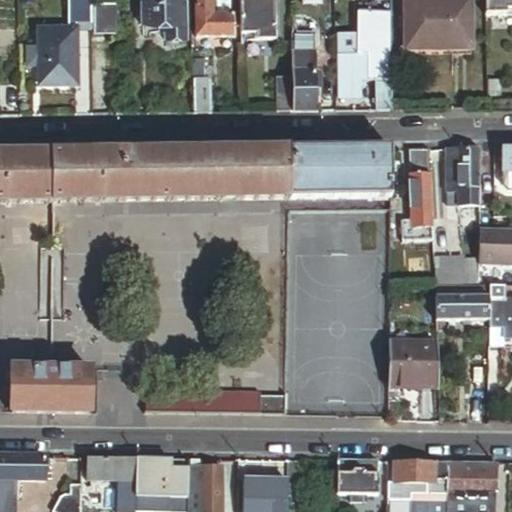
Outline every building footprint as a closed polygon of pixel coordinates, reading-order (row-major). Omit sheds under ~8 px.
[(93,32),(91,0),(71,0),(72,32),(78,32),(93,32)] [(212,0),(195,0),(196,41),(234,40),(233,18),(213,18),(212,0)] [(511,12),(511,0),(485,0),(486,18),(507,17),(507,13),(511,12)] [(241,3),(241,38),(257,38),(257,44),(277,44),(276,2),(241,3)] [(474,2),(408,2),(408,49),(454,49),(455,54),(474,53),(474,2)] [(358,13),(389,13),(389,4),(358,4),(358,13)] [(185,8),(142,9),(142,29),(160,28),(161,36),(166,36),(166,44),(186,43),(185,8)] [(117,40),(116,10),(94,11),(95,40),(117,40)] [(375,90),(390,90),(390,82),(388,82),(389,13),(358,13),(358,57),(368,57),(368,83),(375,83),(375,90)] [(79,88),(78,32),(72,32),(40,33),(41,55),(41,71),(41,88),(79,88)] [(315,42),(292,43),(292,74),(315,74),(315,42)] [(41,71),(41,55),(28,55),(28,71),(41,71)] [(368,57),(358,57),(354,57),(354,83),(368,83),(368,57)] [(205,62),(192,62),(193,116),(212,115),(211,81),(205,82),(205,62)] [(293,114),(315,114),(315,112),(315,106),(315,91),(315,74),(292,74),(292,80),(293,114)] [(276,115),(293,114),(292,80),(276,80),(276,115)] [(488,86),(489,111),(501,111),(501,85),(488,86)] [(392,113),(392,90),(390,90),(375,90),(375,113),(392,113)] [(511,150),(503,151),(503,176),(511,175),(511,150)] [(422,165),(421,152),(413,153),(408,153),(408,166),(410,166),(422,165)] [(431,165),(430,152),(421,152),(422,165),(431,165)] [(480,208),(480,152),(453,152),(448,152),(448,208),(480,208)] [(392,204),(392,153),(292,155),(290,203),(392,204)] [(290,203),(292,155),(222,156),(222,204),(290,203)] [(222,204),(222,156),(53,158),(53,206),(222,204)] [(53,158),(0,159),(0,207),(53,206),(53,158)] [(433,243),(431,165),(422,165),(410,166),(412,223),(403,224),(403,244),(433,243)] [(511,175),(503,176),(503,188),(506,193),(511,192),(511,175)] [(511,235),(480,236),(479,268),(511,267),(511,235)] [(435,288),(464,288),(464,260),(435,260),(435,288)] [(464,288),(478,288),(478,260),(464,260),(464,288)] [(490,300),(490,289),(436,289),(437,300),(444,300),(490,300)] [(437,300),(436,300),(436,323),(438,323),(445,323),(444,300),(437,300)] [(490,304),(490,300),(444,300),(445,323),(461,323),(490,323),(490,304)] [(504,351),(504,343),(504,304),(490,304),(490,323),(489,351),(504,351)] [(437,344),(389,345),(389,392),(413,391),(439,390),(437,344)] [(13,372),(12,415),(91,416),(91,373),(71,373),(71,375),(59,375),(59,372),(44,372),(44,375),(33,375),(33,372),(13,372)] [(260,416),(260,398),(146,397),(146,415),(260,416)] [(260,418),(287,418),(287,399),(260,398),(260,416),(260,418)] [(37,461),(0,460),(0,482),(22,483),(44,483),(45,468),(45,461),(37,461)] [(110,461),(85,461),(84,483),(118,483),(136,484),(137,461),(110,461)] [(137,461),(136,484),(136,511),(186,511),(186,487),(187,462),(163,462),(137,461)] [(292,463),(287,463),(286,485),(286,493),(302,494),(303,465),(294,465),(294,466),(292,466),(292,463)] [(362,464),(337,464),(337,497),(349,498),(362,498),(377,498),(377,465),(362,464)] [(386,464),(386,485),(385,504),(417,504),(416,511),(445,511),(445,505),(446,486),(446,470),(446,465),(414,465),(386,464)] [(446,470),(448,471),(447,511),(493,511),(495,466),(473,466),(446,465),(446,470)] [(189,470),(188,511),(220,511),(221,471),(209,471),(189,470)] [(0,482),(0,501),(16,502),(22,497),(22,483),(0,482)] [(136,511),(136,484),(118,483),(118,511),(136,511)] [(285,511),(286,493),(286,485),(266,484),(242,483),(241,511),(285,511)] [(80,511),(81,488),(70,488),(70,498),(64,498),(60,499),(54,511),(80,511)]
